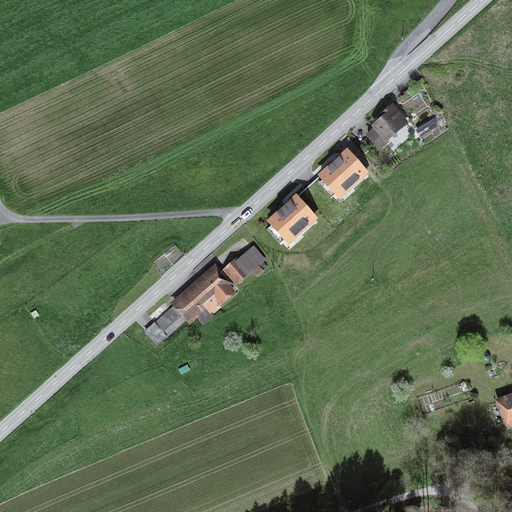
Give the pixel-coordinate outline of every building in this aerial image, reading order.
[(409,123),(393,104),(377,119),(379,121),(371,128),(373,130),(365,136),(379,152),(390,142),(389,141),(409,123)] [(420,138),(438,127),(434,120),(416,130),(420,138)] [(369,173),(347,150),(317,177),(339,201),(369,173)] [(318,220),(296,196),(266,222),(288,247),(318,220)] [(241,255),(223,271),(237,286),(252,272),(257,278),(268,268),(264,263),(266,260),(254,246),(242,256),(241,255)] [(214,314),(237,293),(232,288),(234,286),(215,264),(171,304),(173,306),(186,321),(190,325),(197,318),(199,316),(199,315),(206,309),(211,314),(212,312),(214,314)] [(117,304),(121,309),(130,302),(126,297),(117,304)] [(186,321),(173,306),(145,332),(157,346),(186,321)] [(197,318),(204,326),(215,316),(214,314),(212,312),(211,314),(206,309),(199,315),(199,316),(197,318)] [(190,370),(188,365),(179,369),(182,374),(190,370)] [(511,394),(495,401),(506,429),(511,426),(511,394)] [(64,440),(66,444),(76,438),(74,435),(64,440)]
